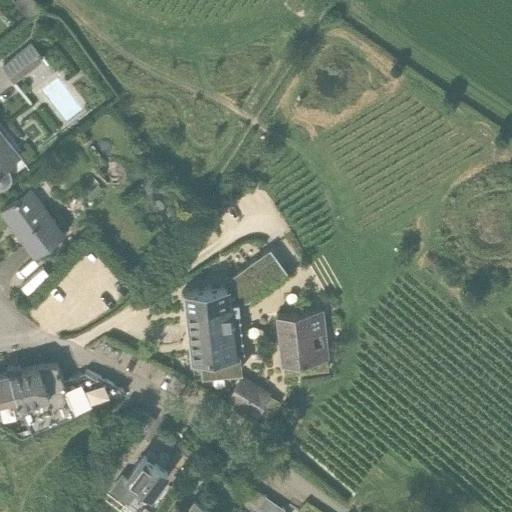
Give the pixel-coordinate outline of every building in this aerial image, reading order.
[(13,0),(12,1),(29,20),(43,9),(35,0),(13,0)] [(14,56),(2,66),(13,81),(26,71),(14,56)] [(4,187),(9,183),(8,183),(10,179),(11,174),(9,170),(6,166),(21,155),(0,128),(0,187),(3,187),(4,187)] [(152,179),(145,172),(136,181),(143,188),(152,179)] [(17,228),(26,241),(35,252),(64,230),(31,187),(1,211),(11,225),(15,222),(18,227),(17,228)] [(250,297),(292,275),(277,249),(236,272),(250,297)] [(228,285),(203,287),(183,289),(183,291),(184,291),(185,305),(185,306),(188,325),(205,323),(203,304),(228,301),(230,302),(228,285)] [(205,323),(188,325),(193,373),(192,373),(192,374),(229,370),(227,353),(236,352),(230,302),(228,301),(203,304),(205,323)] [(281,361),(290,360),(291,373),(314,371),(314,367),(327,366),(327,356),(329,356),(324,307),(276,313),(281,361)] [(38,364),(32,366),(21,369),(19,363),(6,367),(7,371),(20,408),(33,435),(125,392),(124,390),(120,388),(105,379),(86,369),(85,370),(97,376),(95,379),(84,373),(64,381),(56,362),(38,364)] [(20,408),(7,371),(0,373),(0,412),(20,408)] [(241,375),(226,399),(257,416),(258,414),(268,420),(276,406),(267,400),(271,392),(241,375)] [(129,432),(143,440),(155,419),(141,411),(129,432)] [(29,429),(18,433),(20,439),(31,434),(29,429)] [(120,452),(129,458),(136,449),(126,442),(122,449),(120,452)] [(143,455),(127,477),(122,472),(110,489),(129,503),(139,490),(149,497),(167,472),(143,455)] [(255,511),(266,497),(245,483),(231,502),(245,511),(255,511)] [(285,511),(286,511),(266,497),(255,511),(285,511)] [(209,511),(194,501),(186,511),(184,511),(174,505),(169,511),(209,511)]
